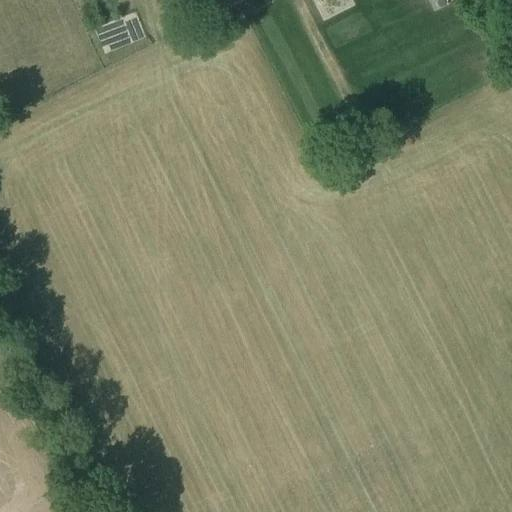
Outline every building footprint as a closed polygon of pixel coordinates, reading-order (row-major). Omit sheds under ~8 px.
[(261,27),(279,72),(293,66),(274,21),(261,27)] [(461,165),(427,176),(437,203),(448,199),(445,189),(453,186),(467,225),(481,220),(461,165)] [(382,201),(369,206),(375,224),(388,220),(382,201)] [(96,301),(114,303),(117,284),(99,281),(96,301)] [(88,367),(99,361),(90,344),(78,350),(88,367)] [(347,412),(347,408),(292,410),(295,408),(275,409),(282,425),(282,428),(298,427),(311,423),(325,422),(325,436),(314,440),(308,441),(290,447),(291,449),(270,458),(277,477),(281,477),(304,468),(299,468),(334,454),(334,444),(343,443),(357,438),(357,437),(347,412)]
